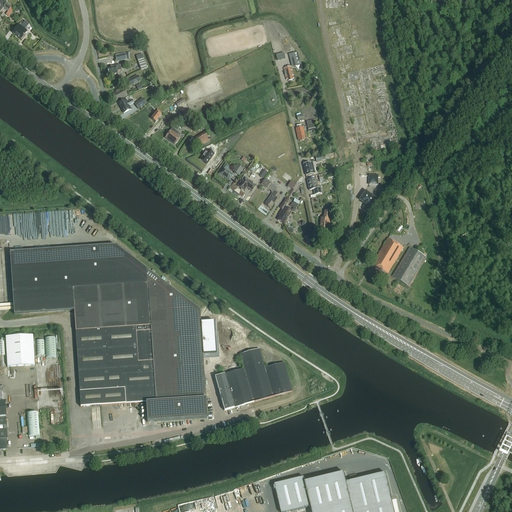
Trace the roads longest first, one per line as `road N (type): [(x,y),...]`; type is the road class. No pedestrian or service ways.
road 1 (secondary): [(511,405),(335,301),(56,95)]
road 2 (unclassified): [(314,261),(116,120),(94,94)]
road 3 (residential): [(314,261),(319,249),(279,66)]
